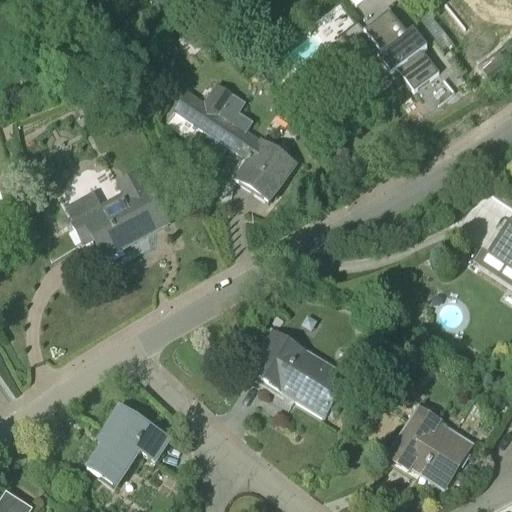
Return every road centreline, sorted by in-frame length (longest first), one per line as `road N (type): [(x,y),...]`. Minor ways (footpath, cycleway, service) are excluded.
road 1 (residential): [(126,350),(511,129)]
road 2 (residential): [(233,462),(126,350)]
road 3 (residential): [(0,436),(126,350)]
